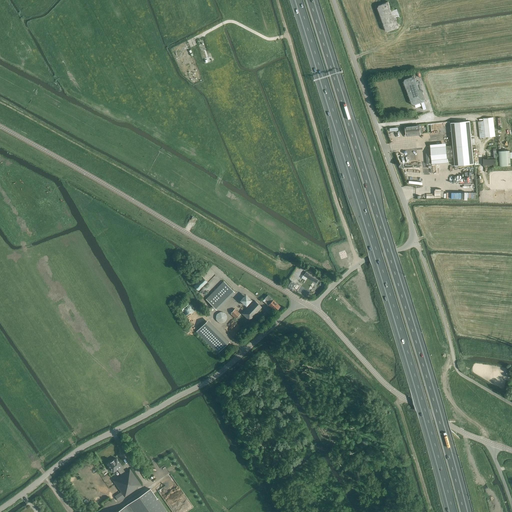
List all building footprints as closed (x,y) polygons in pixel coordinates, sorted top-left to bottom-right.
[(399,24),(397,18),(393,15),(391,10),(388,1),(386,2),(380,4),(379,5),(378,5),(377,8),(385,30),(388,31),(398,28),(399,25),(399,24)] [(393,15),(397,18),(400,17),(397,8),(391,10),(393,15)] [(426,98),(423,92),(419,89),(417,81),(414,75),(412,75),(412,76),(404,78),(403,81),(405,85),(411,104),(414,105),(422,102),(424,101),(426,98)] [(490,118),(476,120),(479,138),(492,136),(490,118)] [(451,123),(453,145),(455,166),(474,164),(472,145),(475,145),(474,135),(471,135),(470,121),(451,123)] [(419,125),(406,127),(407,136),(420,134),(419,125)] [(454,158),(453,145),(446,146),(446,147),(431,148),(432,160),(447,158),(454,158)] [(508,150),(498,150),(499,166),(508,166),(508,150)] [(482,157),(482,166),(494,166),(494,158),(489,158),(489,157),(482,157)] [(187,223),(188,223),(185,228),(190,231),(191,229),(192,228),(192,227),(193,226),(195,223),(194,223),(190,220),(189,220),(187,223)] [(193,284),(198,290),(216,273),(211,268),(193,284)] [(314,277),(306,272),(303,275),(312,280),(314,277)] [(199,290),(205,297),(222,281),(215,274),(199,290)] [(292,291),(297,283),(289,278),(285,286),(292,291)] [(205,300),(214,309),(233,291),(224,282),(205,300)] [(246,306),(252,300),(246,294),(240,300),(246,306)] [(275,311),(280,306),(273,300),(271,299),(272,298),(268,295),(265,298),(270,303),(268,305),(275,311)] [(249,321),(262,307),(254,300),(242,314),(249,321)] [(187,304),(181,307),(186,318),(192,315),(187,304)] [(236,319),(241,314),(235,308),(231,313),(232,314),(231,314),(236,319)] [(226,320),(227,318),(226,316),(226,314),(225,313),(224,312),(223,312),(221,312),(219,312),(218,312),(217,313),(216,314),(215,315),(215,316),(215,317),(215,319),(215,320),(216,321),(216,322),(218,323),(219,323),(220,324),(221,324),(223,323),(224,323),(225,322),(226,321),(226,320)] [(197,331),(218,352),(230,341),(208,319),(197,331)] [(125,472),(121,466),(122,466),(116,458),(108,464),(113,472),(117,469),(121,475),(114,480),(125,497),(137,488),(136,487),(139,485),(140,486),(141,486),(130,469),(129,470),(129,471),(127,473),(126,472),(125,472)] [(164,511),(166,511),(150,489),(116,511),(164,511)]
